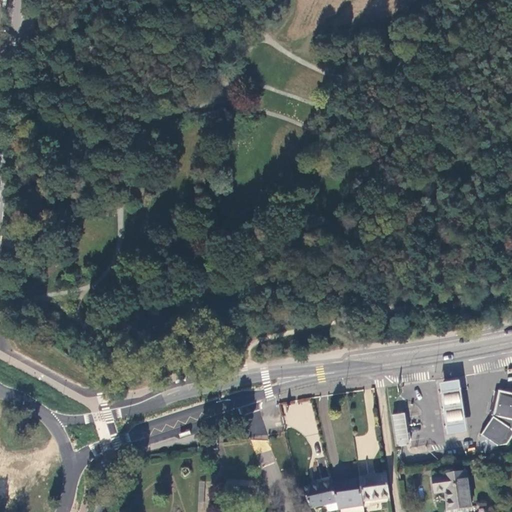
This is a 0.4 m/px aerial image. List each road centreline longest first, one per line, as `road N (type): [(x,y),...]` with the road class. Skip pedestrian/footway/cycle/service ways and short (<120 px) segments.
road 1 (primary): [(368,368),(270,373),(136,410),(48,418)]
road 2 (primary): [(129,435),(368,368)]
road 3 (primary): [(511,342),(368,368)]
